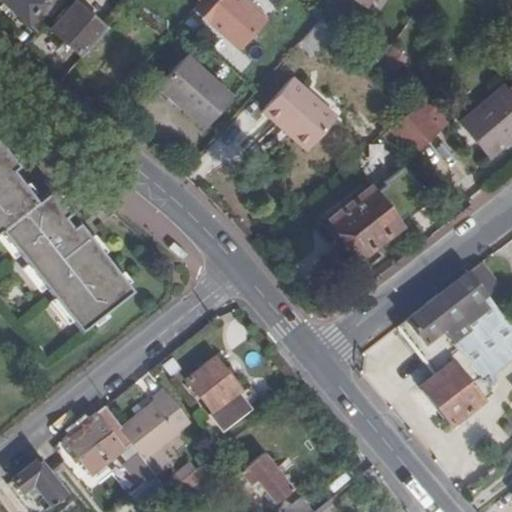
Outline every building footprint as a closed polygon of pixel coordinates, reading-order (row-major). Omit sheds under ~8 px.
[(1,0),(38,32),(65,0),(1,0)] [(199,0),(199,1),(192,9),(237,49),(263,20),(240,0),(199,0)] [(321,18),(304,0),(298,0),(291,10),(310,30),(321,18)] [(81,57),(85,51),(105,29),(106,28),(75,1),(68,10),(65,7),(53,20),(56,23),(50,30),(81,57)] [(311,55),(335,35),(321,18),(310,30),(300,42),(311,55)] [(106,28),(105,29),(121,42),(129,33),(114,19),(106,28)] [(105,29),(85,51),(101,65),(121,42),(105,29)] [(410,61),(395,42),(380,63),(390,77),(410,61)] [(511,62),(511,61),(511,53),(510,55),(503,44),(495,50),(503,60),(508,56),(511,62)] [(232,97),(186,56),(157,87),(203,129),(232,97)] [(511,61),(511,62),(508,56),(503,60),(511,71),(511,61)] [(292,78),(262,111),(280,127),(283,123),(310,147),(336,117),(292,78)] [(490,157),(511,137),(511,95),(503,86),(461,122),(490,157)] [(424,99),(388,130),(409,154),(439,128),(427,114),(433,109),(424,99)] [(433,109),(427,114),(439,128),(445,123),(433,109)] [(307,151),(310,147),(283,123),(280,127),(307,151)] [(37,202),(12,171),(18,166),(0,143),(0,230),(2,230),(55,297),(60,293),(68,304),(63,308),(82,331),(132,291),(87,234),(75,244),(68,235),(74,230),(72,228),(64,218),(70,214),(52,190),(37,202)] [(359,258),(400,225),(409,219),(392,198),(384,205),(372,190),(331,222),(347,243),(341,247),(354,262),(359,258)] [(347,243),(331,222),(325,227),(341,247),(347,243)] [(87,234),(79,223),(72,228),(74,230),(68,235),(75,244),(87,234)] [(499,288),(479,263),(468,272),(487,298),(499,288)] [(464,325),(476,316),(487,308),(482,301),(487,298),(468,272),(396,328),(426,366),(444,352),(433,337),(450,325),(458,337),(468,330),(464,325)] [(68,304),(60,293),(55,297),(63,308),(68,304)] [(464,325),(468,330),(479,321),(476,316),(464,325)] [(494,330),(511,351),(511,350),(511,330),(505,322),(494,330)] [(485,349),(474,358),(489,377),(500,368),(485,349)] [(444,352),(426,366),(434,376),(419,387),(449,426),(482,401),(451,362),(455,359),(449,351),(444,352)] [(252,409),(236,389),(239,387),(214,354),(186,376),(212,409),(208,412),(224,432),(252,409)] [(159,446),(178,431),(177,429),(188,420),(164,390),(153,399),(154,400),(142,410),(136,415),(121,427),(118,429),(155,474),(172,461),(159,446)] [(136,415),(142,410),(137,404),(131,409),(136,415)] [(122,449),(111,435),(118,429),(121,427),(105,406),(64,439),(73,451),(80,459),(91,474),(122,449)] [(303,420),(290,427),(312,467),(325,460),(303,420)] [(80,459),(73,451),(69,455),(75,463),(80,459)] [(293,489),(264,452),(240,472),(242,475),(247,481),(250,485),(256,480),(275,503),(293,489)] [(68,494),(39,459),(12,480),(22,492),(25,489),(33,483),(42,493),(52,506),(68,494)] [(181,482),(196,470),(190,462),(175,475),(181,482)] [(176,500),(211,471),(205,463),(196,470),(181,482),(169,492),(176,500)] [(167,490),(163,484),(155,474),(130,494),(142,510),(167,490)] [(169,492),(181,482),(175,475),(163,484),(167,490),(169,492)] [(247,481),(242,475),(238,478),(243,484),(247,481)] [(42,493),(33,483),(25,489),(34,500),(42,493)] [(282,511),(311,511),(300,498),(299,498),(282,511)]
